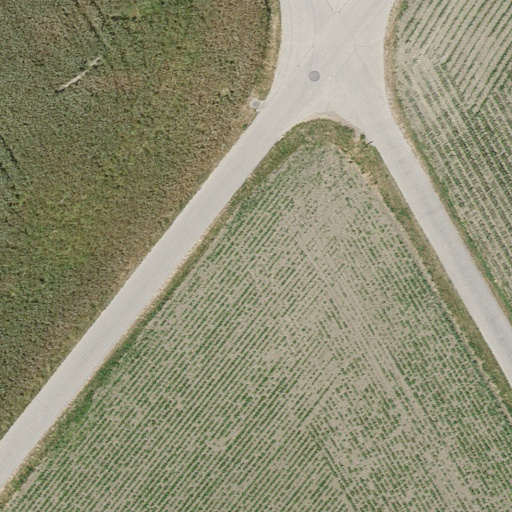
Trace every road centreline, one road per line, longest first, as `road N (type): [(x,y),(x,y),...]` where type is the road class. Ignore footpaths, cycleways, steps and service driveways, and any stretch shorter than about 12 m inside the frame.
road 1 (track): [(0,454),(359,0)]
road 2 (unclassified): [(511,386),(292,0)]
